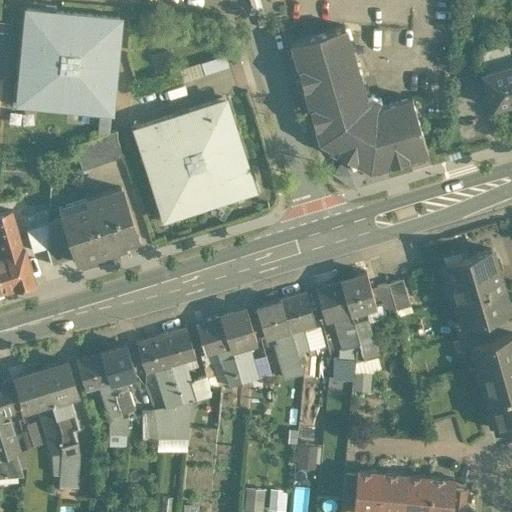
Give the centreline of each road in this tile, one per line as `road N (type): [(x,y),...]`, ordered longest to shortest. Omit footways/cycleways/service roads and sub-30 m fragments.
road 1 (primary): [(0,333),(322,241)]
road 2 (residential): [(249,0),(322,241)]
road 3 (primary): [(322,241),(511,184)]
road 4 (residential): [(505,502),(474,459),(457,451),(349,442)]
